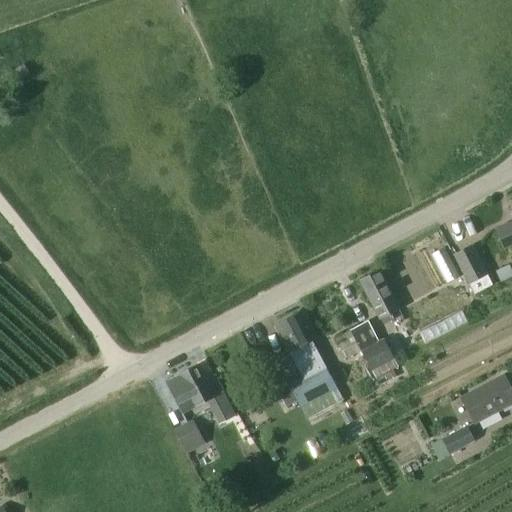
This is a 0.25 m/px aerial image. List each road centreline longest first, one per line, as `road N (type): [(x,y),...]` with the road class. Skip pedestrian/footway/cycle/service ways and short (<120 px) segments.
road 1 (unclassified): [(127,374),(511,169)]
road 2 (unclassified): [(0,217),(127,374)]
road 3 (unclassified): [(0,441),(127,374)]
